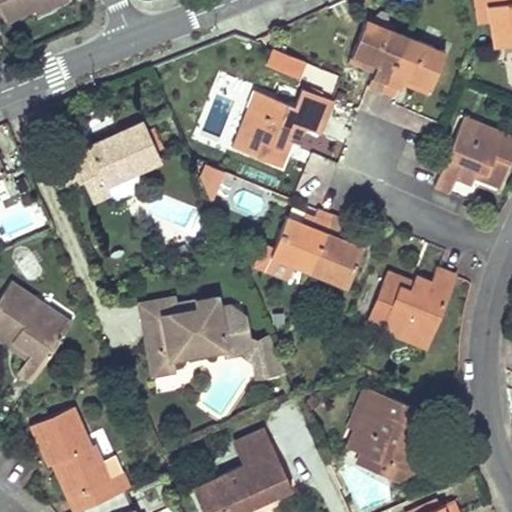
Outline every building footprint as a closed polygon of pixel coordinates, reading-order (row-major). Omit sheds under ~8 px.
[(0,0),(0,9),(5,21),(32,9),(51,0),(0,0)] [(35,15),(66,1),(65,0),(51,0),(32,9),(35,15)] [(511,41),(511,0),(482,0),(490,45),(511,42),(511,41)] [(364,19),(355,41),(345,63),(372,74),(366,86),(380,91),(402,35),(364,19)] [(402,35),(380,91),(395,97),(399,85),(426,95),(442,52),(402,35)] [(299,138),(299,137),(303,129),(303,128),(316,134),(330,100),(300,88),(292,106),(253,90),(230,147),(280,168),(290,143),(296,145),(299,138)] [(471,183),(472,181),(473,178),(498,188),(511,154),(511,136),(462,116),(445,157),(439,172),(433,186),(448,192),(453,177),(471,183)] [(86,149),(68,157),(88,203),(107,194),(103,185),(135,171),(157,161),(139,120),(85,144),(86,149)] [(445,157),(426,150),(420,164),(439,172),(445,157)] [(78,180),(68,157),(52,164),(62,187),(78,180)] [(194,186),(216,192),(222,167),(201,162),(194,186)] [(103,185),(107,194),(139,180),(135,171),(103,185)] [(306,272),(329,214),(316,208),(312,218),(303,215),(299,223),(284,216),(268,257),(306,272)] [(344,288),(352,267),(360,247),(346,241),(349,233),(339,229),(343,220),(329,214),(306,272),(344,288)] [(386,274),(376,298),(367,323),(423,346),(451,274),(436,268),(430,284),(415,277),(412,285),(386,274)] [(16,369),(23,375),(30,379),(69,322),(8,281),(0,292),(0,339),(25,356),(16,369)] [(173,298),(139,305),(143,322),(189,313),(188,304),(173,307),(173,298)] [(152,373),(172,370),(170,355),(224,346),(248,342),(244,319),(228,308),(218,310),(216,299),(188,304),(189,313),(143,322),(152,373)] [(254,375),(262,374),(259,359),(277,356),(256,341),(248,342),(224,346),(226,354),(241,351),(251,360),(254,375)] [(277,356),(259,359),(262,374),(283,370),(277,356)] [(351,428),(368,389),(363,387),(346,426),(351,428)] [(405,435),(416,410),(368,389),(351,428),(344,445),(358,451),(380,460),(376,471),(389,476),(394,465),(411,473),(413,474),(419,459),(406,454),(413,438),(405,435)] [(29,423),(38,444),(47,464),(51,463),(66,498),(87,489),(92,502),(124,488),(109,455),(99,460),(90,442),(88,443),(71,405),(29,423)] [(262,427),(231,440),(237,454),(268,440),(262,427)] [(268,440),(237,454),(238,454),(242,463),(191,484),(203,511),(232,511),(289,487),(268,440)] [(358,451),(353,461),(376,471),(380,460),(358,451)] [(394,465),(389,476),(406,483),(411,473),(394,465)] [(87,489),(66,498),(72,511),(92,502),(87,489)] [(401,511),(421,511),(440,504),(436,497),(401,511)] [(421,511),(451,511),(447,501),(440,504),(421,511)]
